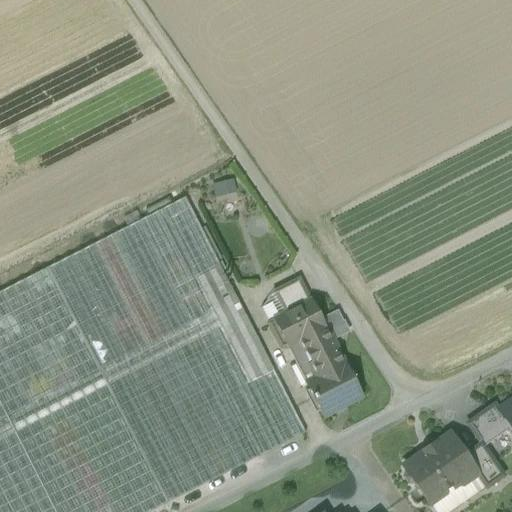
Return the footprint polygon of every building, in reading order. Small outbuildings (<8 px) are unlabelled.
[(184,199),(0,292),(0,405),(54,511),(152,511),(305,434),(184,199)] [(298,281),(273,294),(284,316),(310,303),(298,281)] [(284,316),(273,322),(305,385),(317,380),(312,370),(339,356),(311,302),(310,303),(284,316)] [(332,309),(319,315),(330,339),(343,333),(332,309)] [(339,356),(312,370),(317,380),(305,385),(322,418),(362,398),(345,365),(344,366),(339,356)] [(511,402),(498,412),(510,430),(511,432),(511,402)] [(0,511),(54,511),(0,405),(0,511)] [(510,430),(498,412),(495,407),(468,426),(483,447),(484,448),(510,430)] [(450,436),(435,446),(434,444),(422,453),(423,454),(403,468),(405,472),(403,478),(408,484),(414,484),(428,504),(459,483),(461,486),(476,476),(477,475),(466,459),(450,436)] [(483,447),(466,459),(477,475),(476,476),(486,490),(503,478),(484,448),(483,447)] [(459,483),(428,504),(432,511),(453,511),(486,490),(476,476),(461,486),(459,483)]
